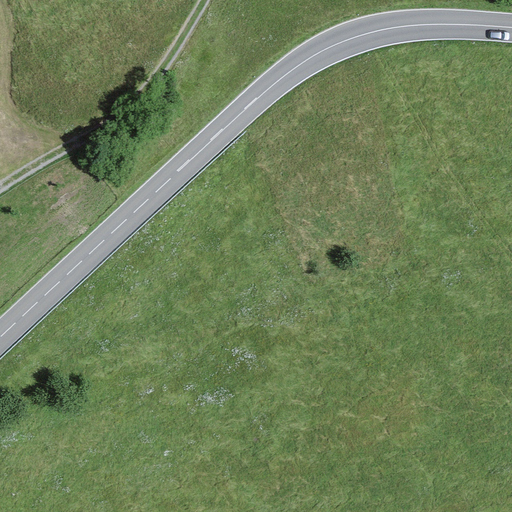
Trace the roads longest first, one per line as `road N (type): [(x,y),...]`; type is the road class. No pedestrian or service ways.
road 1 (secondary): [(0,337),(261,94),(321,51),(389,28),(511,28)]
road 2 (track): [(206,0),(150,84),(0,185)]
